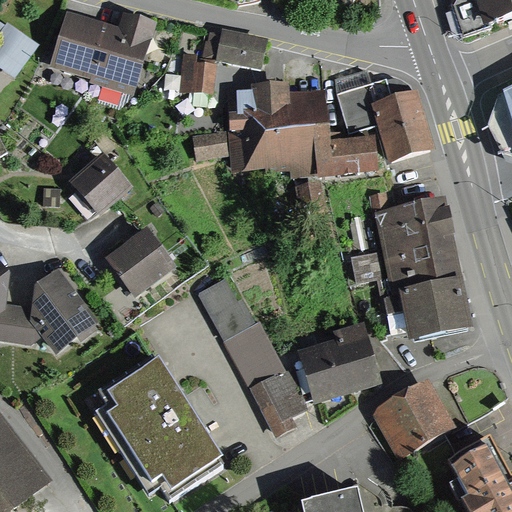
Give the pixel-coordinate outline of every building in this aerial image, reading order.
[(511,0),(459,0),(455,8),(465,39),(511,22),(511,0)] [(121,33),(68,16),(51,68),(95,81),(93,85),(135,98),(157,29),(126,19),(121,33)] [(8,24),(0,35),(0,71),(13,80),(37,45),(8,24)] [(270,38),(224,29),(222,36),(212,33),(210,42),(207,41),(204,57),(216,60),(215,62),(262,71),(263,67),(270,38)] [(198,63),(199,54),(184,53),(181,90),(215,93),(217,65),(198,63)] [(392,98),(386,79),(337,94),(349,135),(378,126),(389,162),(434,148),(416,90),(392,98)] [(317,177),(379,171),(376,136),(344,139),(343,131),(338,132),(331,133),(325,91),(304,92),(290,93),(289,82),(253,84),(253,91),(247,91),(237,91),(238,113),(229,113),(230,132),(230,148),(231,157),(233,173),(266,169),(267,179),(317,175),(317,177)] [(511,93),(500,99),(490,125),(504,157),(511,158),(511,93)] [(231,157),(230,132),(193,137),(195,162),(231,157)] [(0,165),(11,161),(0,134),(0,165)] [(130,193),(101,159),(72,184),(101,218),(130,193)] [(391,208),(388,194),(372,197),(376,212),(391,208)] [(391,208),(376,212),(383,249),(352,258),(358,284),(375,280),(379,296),(384,295),(388,315),(405,310),(411,339),(474,326),(445,196),(391,208)] [(147,236),(109,264),(137,301),(175,272),(147,236)] [(0,343),(16,346),(22,309),(9,307),(11,279),(0,264),(0,343)] [(34,310),(22,309),(16,346),(51,353),(57,359),(103,327),(61,273),(38,290),(34,310)] [(231,278),(199,294),(249,389),(275,440),(297,428),(291,416),(306,408),(287,372),(285,374),(260,325),(256,327),(231,278)] [(336,343),(299,353),(314,404),(383,384),(366,324),(333,333),(336,343)] [(159,357),(109,388),(115,398),(97,409),(151,495),(164,487),(171,498),(226,464),(159,357)] [(430,383),(375,416),(400,458),(455,425),(430,383)] [(0,511),(9,511),(54,479),(1,410),(0,411),(0,511)] [(452,463),(477,511),(511,493),(511,488),(489,444),(452,463)] [(363,511),(357,487),(302,499),(304,511),(363,511)] [(511,511),(511,493),(477,511),(511,511)]
